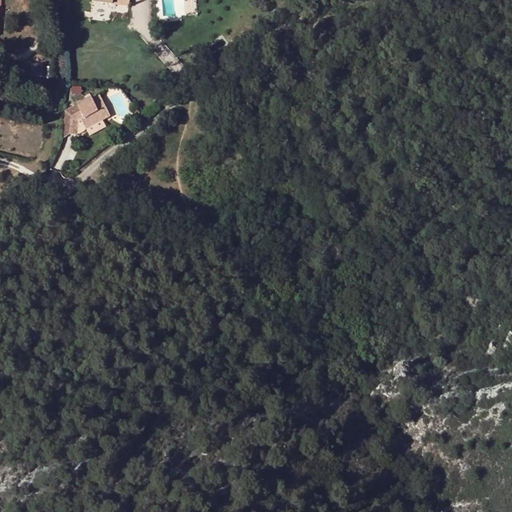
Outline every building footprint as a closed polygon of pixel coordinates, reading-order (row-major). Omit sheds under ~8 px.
[(92,2),(91,11),(110,13),(111,5),(92,2)] [(71,117),(71,122),(70,135),(80,134),(84,132),(86,130),(103,121),(111,117),(100,96),(92,99),(91,97),(77,105),(81,112),(72,116),(71,117)] [(152,101),(158,108),(162,105),(155,98),(152,101)] [(70,105),(67,105),(71,116),(72,116),(81,112),(77,105),(76,103),(72,105),(71,105),(70,105)] [(140,124),(144,121),(138,112),(134,115),(140,124)] [(71,117),(65,116),(62,141),(70,135),(71,122),(71,117)] [(106,127),(103,121),(86,130),(89,137),(106,127)]
